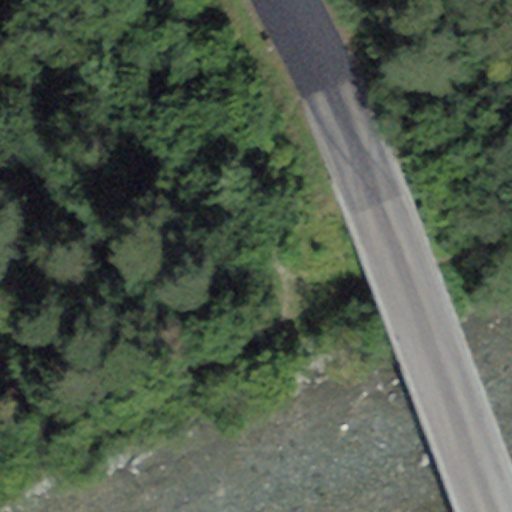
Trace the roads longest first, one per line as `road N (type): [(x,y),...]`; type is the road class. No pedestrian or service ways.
road 1 (unclassified): [(486,511),(359,168)]
road 2 (residential): [(286,0),(317,55),(359,168)]
